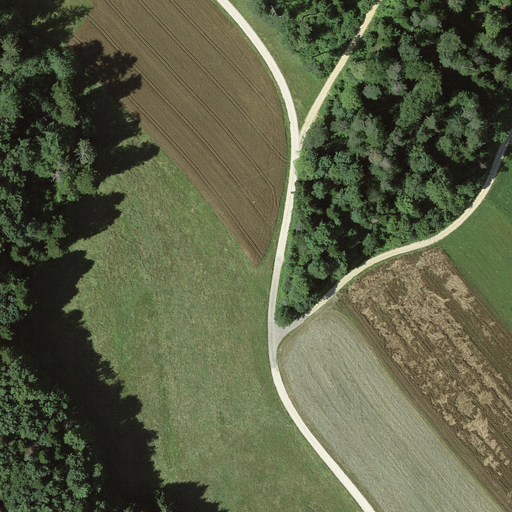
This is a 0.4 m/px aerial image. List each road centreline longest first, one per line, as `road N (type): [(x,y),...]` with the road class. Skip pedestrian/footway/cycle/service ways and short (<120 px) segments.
road 1 (track): [(370,511),(281,389),(271,320),(295,149),(379,0)]
road 2 (track): [(272,340),(379,260),(440,238),(477,208),(504,165),(511,134)]
road 3 (track): [(295,149),(277,73),(222,0)]
